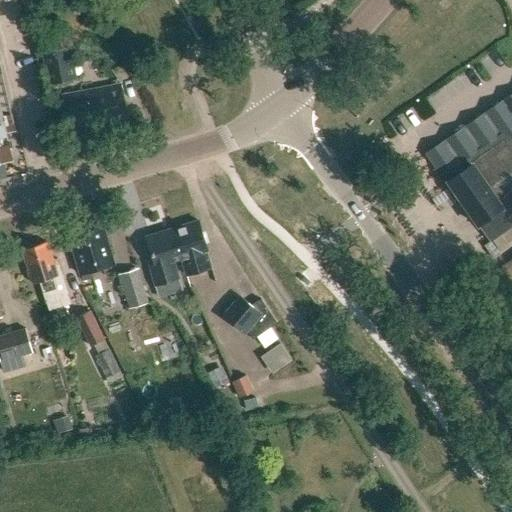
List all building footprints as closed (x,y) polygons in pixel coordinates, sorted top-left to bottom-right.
[(65,0),(63,13),(77,15),(78,0),(65,0)] [(46,53),(52,86),(81,80),(75,48),(46,53)] [(0,159),(5,159),(10,151),(5,132),(16,130),(12,112),(1,114),(0,109),(0,72),(2,72),(0,62),(0,159)] [(60,95),(66,128),(97,123),(98,128),(128,122),(121,84),(60,95)] [(502,102),(429,153),(490,241),(511,225),(511,217),(510,215),(511,213),(511,106),(507,109),(502,102)] [(198,220),(172,228),(181,259),(186,275),(211,267),(206,251),(207,250),(198,220)] [(69,235),(80,274),(115,263),(103,225),(69,235)] [(172,228),(146,237),(155,264),(149,266),(155,285),(159,296),(184,289),(175,261),(181,259),(172,228)] [(47,242),(21,249),(31,282),(37,281),(43,300),(47,311),(69,304),(66,294),(56,258),(52,259),(47,242)] [(117,272),(127,307),(147,301),(137,266),(117,272)] [(236,299),(223,315),(245,334),(247,331),(253,339),(255,337),(263,349),(277,340),(269,328),(277,322),(261,299),(251,306),(245,301),(240,304),(236,299)] [(90,308),(74,315),(90,346),(94,344),(105,339),(90,308)] [(0,335),(0,364),(3,374),(26,367),(23,356),(33,353),(25,328),(0,335)] [(97,354),(95,355),(106,378),(121,371),(109,348),(98,353),(97,354)] [(221,366),(206,373),(212,385),(226,379),(221,366)] [(249,402),(227,405),(228,415),(250,412),(249,402)] [(66,414),(54,418),(59,433),(71,429),(66,414)]
